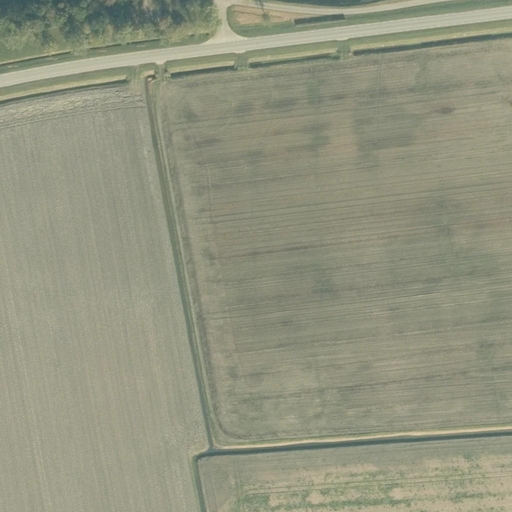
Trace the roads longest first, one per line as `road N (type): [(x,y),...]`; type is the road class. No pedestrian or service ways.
road 1 (primary): [(511,11),(227,46)]
road 2 (primary): [(227,46),(0,81)]
road 3 (unclassified): [(226,0),(323,11),(431,0)]
